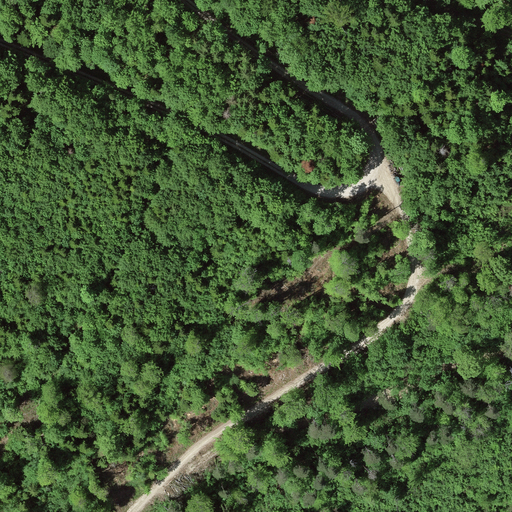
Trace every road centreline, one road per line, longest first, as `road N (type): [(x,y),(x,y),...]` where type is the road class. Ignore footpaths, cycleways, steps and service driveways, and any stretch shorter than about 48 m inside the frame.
road 1 (track): [(189,0),(368,130),(374,171),(348,192),(325,190),(126,88),(0,38)]
road 2 (track): [(374,171),(389,183),(408,226),(415,279),(404,308),(205,439),(134,511)]
road 3 (track): [(511,353),(398,383),(220,450),(152,493)]
road 4 (track): [(0,272),(29,393),(21,417),(0,436)]
